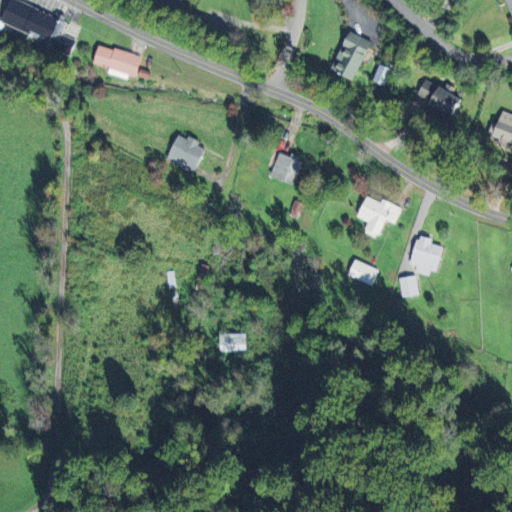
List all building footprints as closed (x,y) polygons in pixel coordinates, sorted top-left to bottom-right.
[(75,40),(60,34),(67,17),(57,12),(56,15),(16,0),(9,0),(1,23),(28,33),(26,39),(38,43),(37,45),(68,57),(75,40)] [(373,42),(350,31),(334,70),(357,80),(373,42)] [(94,64),(109,69),(108,73),(128,80),(129,75),(137,77),(142,57),(100,44),(94,64)] [(386,85),(392,68),(379,64),(373,81),(386,85)] [(418,94),(433,101),(431,107),(455,118),(464,97),(425,80),(418,94)] [(511,114),(503,112),(500,124),(493,122),(490,137),(511,142),(511,114)] [(188,137),(187,139),(180,135),(166,158),(193,174),(208,148),(188,137)] [(294,185),(304,161),(281,151),(271,175),(294,185)] [(402,207),(382,199),(381,202),(367,196),(359,218),(369,222),(364,232),(378,238),(385,220),(395,224),(402,207)] [(411,265),(418,267),(416,272),(433,278),(443,247),(432,243),(434,239),(420,235),(411,265)] [(380,270),(356,259),(349,275),(372,286),(380,270)] [(419,294),(416,276),(399,278),(403,297),(419,294)] [(220,352),(247,351),(247,333),(220,334),(220,352)]
